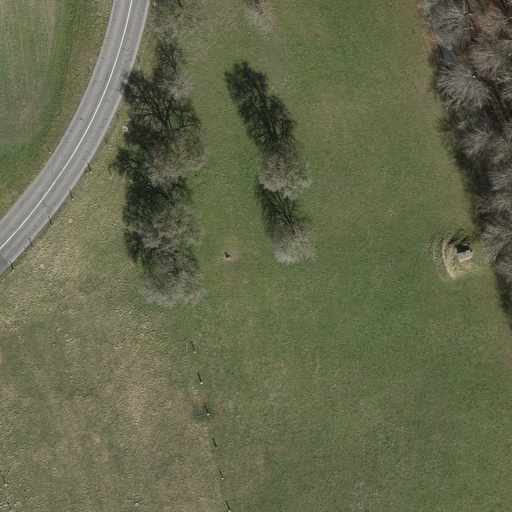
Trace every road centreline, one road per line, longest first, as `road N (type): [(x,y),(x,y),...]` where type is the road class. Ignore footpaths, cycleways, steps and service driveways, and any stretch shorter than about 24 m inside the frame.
road 1 (tertiary): [(0,250),(82,143),(124,40),(131,0)]
road 2 (track): [(511,202),(443,0)]
